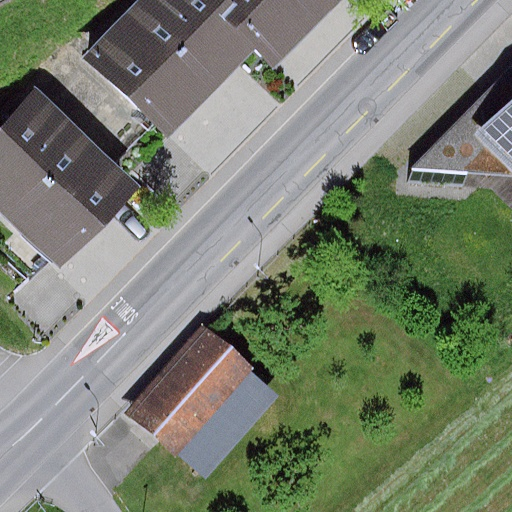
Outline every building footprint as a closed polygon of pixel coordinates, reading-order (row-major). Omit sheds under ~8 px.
[(224,0),(141,0),(84,58),(170,142),(267,42),(224,0)] [(224,0),(267,42),(284,59),(341,0),(224,0)] [(511,67),(413,171),(511,178),(511,67)] [(140,189),(36,88),(0,124),(0,211),(61,270),(140,189)] [(208,329),(129,417),(204,483),(282,396),(208,329)]
